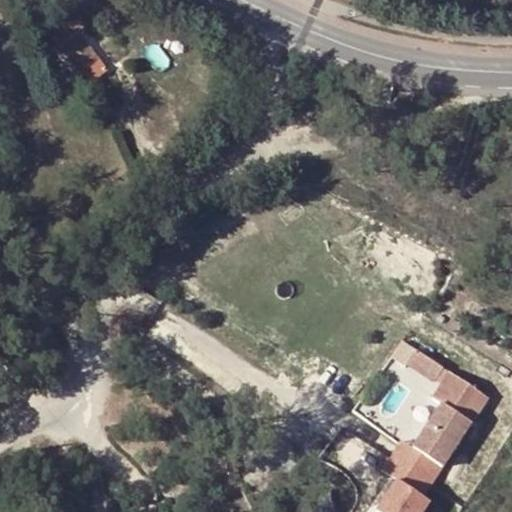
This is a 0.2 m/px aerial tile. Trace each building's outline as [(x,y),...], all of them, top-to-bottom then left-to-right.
[(72,16),(44,38),(44,43),(45,47),(48,50),(52,52),(56,51),(60,50),(79,77),(82,75),(97,61),(99,58),(79,34),(83,31),(72,16)] [(97,61),(82,75),(90,86),(107,73),(97,61)] [(444,469),(489,399),(450,373),(432,400),(440,405),(413,448),(444,469)] [(224,456),(228,473),(243,470),(239,453),(224,456)] [(322,511),(334,511),(331,493),(320,495),(322,511)]
